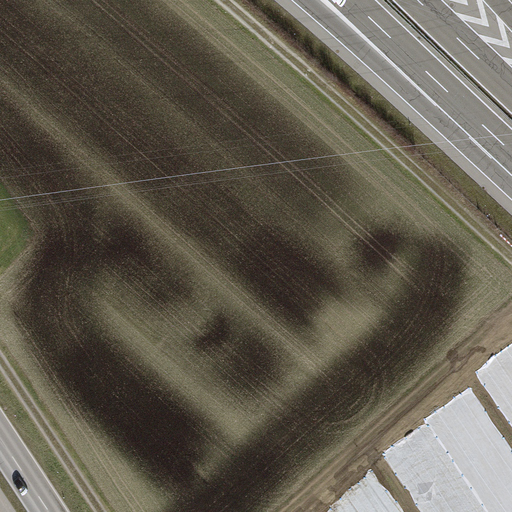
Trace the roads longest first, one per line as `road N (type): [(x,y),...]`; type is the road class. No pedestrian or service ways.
road 1 (track): [(222,0),(511,260)]
road 2 (track): [(287,511),(511,313)]
road 3 (motorway): [(322,0),(476,119)]
road 4 (track): [(100,511),(0,360)]
road 5 (motorway): [(351,0),(476,119)]
road 6 (motorway): [(511,87),(417,0)]
